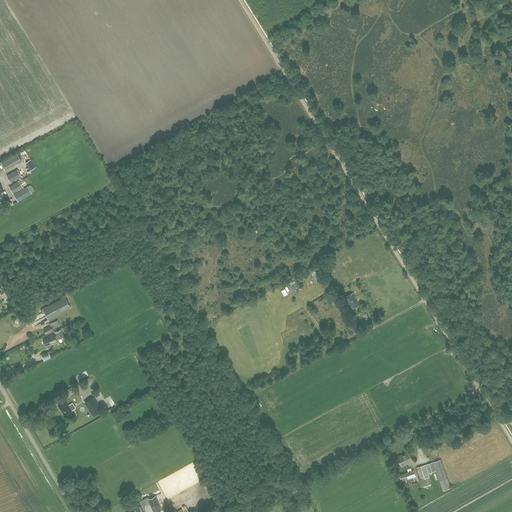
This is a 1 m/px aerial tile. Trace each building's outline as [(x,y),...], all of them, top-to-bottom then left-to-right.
[(17,170),(10,174),(13,181),(21,177),(17,170)] [(13,194),(23,188),(19,181),(9,187),(13,194)] [(18,202),(31,194),(27,186),(14,194),(18,202)] [(297,286),(295,281),(292,282),(289,283),(290,285),(288,286),(290,290),(297,286)] [(328,286),(330,290),(332,289),(333,293),(337,292),(333,284),(328,286)] [(349,310),(359,306),(353,293),(343,297),(349,310)] [(48,319),(70,308),(65,297),(41,309),(43,313),(45,312),(48,319)] [(46,334),(54,330),(53,328),(59,325),(57,320),(50,324),(51,325),(43,329),(46,334)] [(353,334),(360,331),(356,323),(350,326),(353,334)] [(58,339),(63,337),(61,330),(55,332),(57,336),(54,337),(53,334),(42,339),(46,346),(56,342),(55,339),(58,338),(58,339)] [(93,416),(102,411),(93,397),(84,402),(93,416)] [(64,415),(71,411),(65,400),(58,405),(64,415)] [(403,470),(408,467),(407,465),(414,462),(408,451),(397,457),(400,464),(403,470)] [(451,488),(442,464),(441,460),(426,465),(417,467),(423,487),(426,486),(427,488),(429,487),(428,485),(431,484),(429,477),(430,477),(428,473),(429,473),(430,475),(432,474),(432,472),(436,471),(443,491),(451,488)] [(415,481),(414,477),(416,477),(413,470),(399,475),(402,481),(406,480),(407,483),(412,482),(415,481)] [(153,511),(156,511),(161,510),(155,496),(148,499),(153,511)] [(147,498),(132,506),(135,511),(143,511),(145,511),(143,507),(150,504),(148,499),(147,498)]
